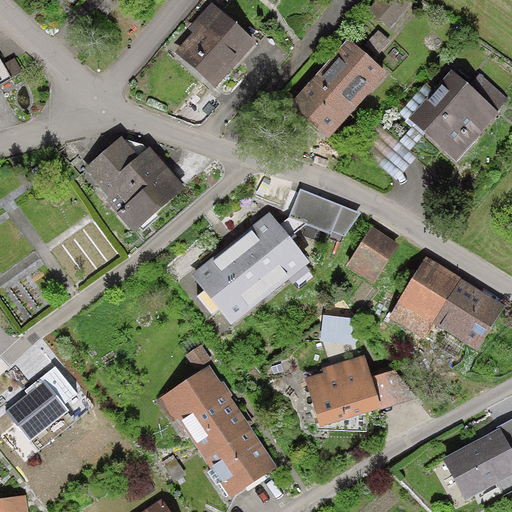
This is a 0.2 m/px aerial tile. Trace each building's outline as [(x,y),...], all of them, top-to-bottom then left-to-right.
[(406,0),(381,0),(370,11),(388,29),(411,5),(406,0)] [(218,15),(183,55),(217,85),(252,45),(218,15)] [(384,76),(350,46),(295,107),(329,138),(384,76)] [(470,88),(455,75),(414,123),(458,161),(499,113),(497,112),(470,88)] [(480,76),(470,88),(497,112),(507,100),(480,76)] [(140,165),(122,144),(88,173),(138,230),(180,193),(149,157),(140,165)] [(349,211),(303,194),(293,221),(338,239),(349,211)] [(307,267),(270,220),(198,277),(234,324),(307,267)] [(396,246),(374,233),(354,269),(376,281),(396,246)] [(480,348),(503,308),(429,265),(406,305),(480,348)] [(326,317),(322,344),(356,348),(360,321),(326,317)] [(204,347),(186,357),(195,371),(212,361),(204,347)] [(374,381),(367,357),(323,370),(324,375),(308,380),(321,422),(381,404),(374,381)] [(275,470),(209,372),(166,401),(232,498),(275,470)] [(397,374),(374,381),(381,404),(321,422),(323,429),(417,400),(397,374)] [(67,409),(45,382),(8,412),(30,439),(67,409)] [(500,431),(511,451),(511,421),(499,428),(500,431)] [(511,478),(511,451),(500,431),(446,461),(469,502),(511,478)] [(174,456),(162,464),(175,484),(187,476),(174,456)] [(143,471),(127,481),(139,502),(156,493),(143,471)] [(25,511),(24,503),(0,506),(0,511),(25,511)]
